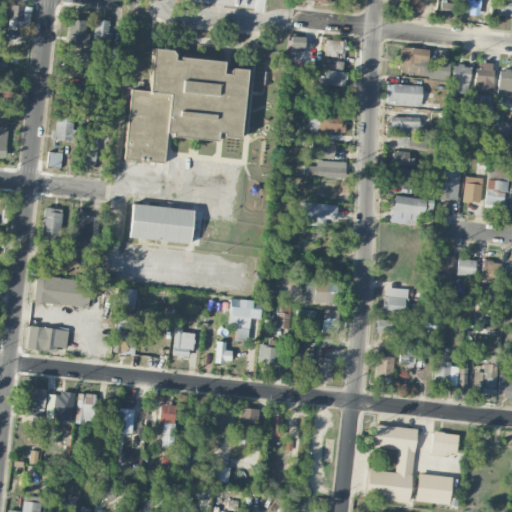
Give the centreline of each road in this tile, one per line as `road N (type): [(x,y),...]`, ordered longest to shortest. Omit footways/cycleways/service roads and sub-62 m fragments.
road 1 (residential): [(511,419),(0,361)]
road 2 (residential): [(378,0),(365,280),(342,511)]
road 3 (residential): [(50,0),(0,460)]
road 4 (residential): [(511,42),(292,18)]
